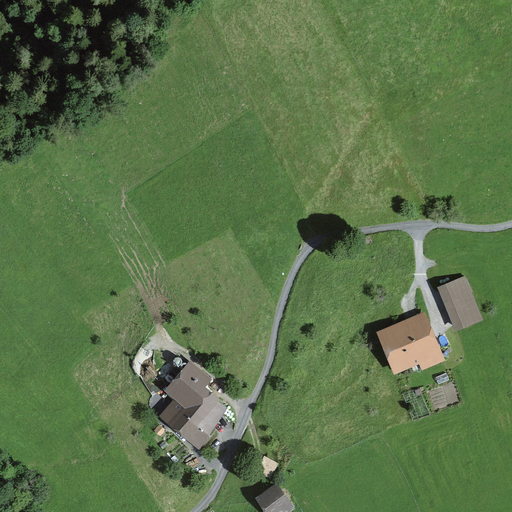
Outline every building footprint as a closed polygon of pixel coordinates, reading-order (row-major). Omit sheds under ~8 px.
[(463,279),(441,289),(458,328),(480,319),(463,279)] [(424,314),(381,332),(397,370),(420,360),(423,367),(443,359),(424,314)] [(178,399),(164,416),(197,446),(229,410),(204,388),(211,381),(193,365),(169,391),(178,399)] [(274,465),(265,460),(260,468),(270,473),(274,465)] [(279,488),(261,500),(268,511),(282,511),(291,506),(279,488)]
